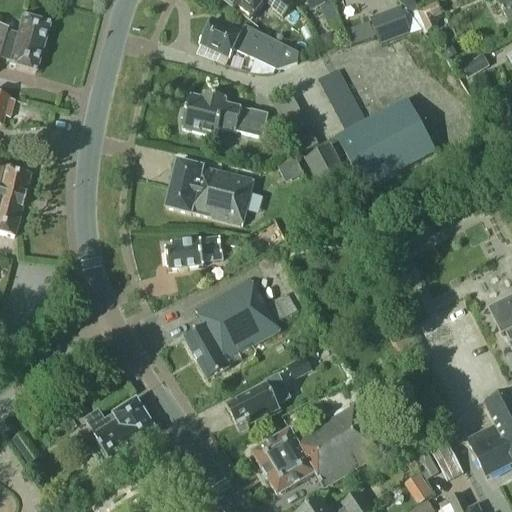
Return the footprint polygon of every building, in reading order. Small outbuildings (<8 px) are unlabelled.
[(223,0),(223,1),(250,22),(264,4),(282,20),(294,6),(287,0),(223,0)] [(312,0),(317,9),(333,2),(331,0),(312,0)] [(418,10),(411,0),(399,0),(410,15),(418,10)] [(511,0),(495,0),(509,27),(511,25),(511,0)] [(416,11),(424,33),(437,28),(433,19),(442,16),(437,3),(416,11)] [(410,35),(400,8),(370,19),(379,46),(410,35)] [(49,27),(21,19),(17,35),(7,32),(8,30),(0,27),(0,61),(9,64),(8,67),(35,75),(49,27)] [(244,28),(241,35),(212,22),(200,47),(229,61),(233,52),(247,58),(277,72),(297,66),(298,56),(244,28)] [(335,45),(330,35),(320,39),(324,50),(335,45)] [(481,56),(460,68),(467,80),(488,68),(481,56)] [(317,83),(323,93),(344,81),(339,71),(317,83)] [(367,122),(366,122),(345,134),(335,139),(365,193),(436,155),(407,100),(380,115),(359,75),(346,83),(367,122)] [(350,92),(344,81),(323,93),(328,103),(350,92)] [(355,102),(350,92),(328,103),(334,113),(355,102)] [(203,94),(202,100),(191,97),(182,132),(216,140),(219,130),(262,141),(268,116),(251,112),(250,113),(242,111),(242,109),(226,105),(227,100),(203,94)] [(278,117),(297,106),(291,96),(273,107),(278,117)] [(0,128),(0,129),(3,119),(9,121),(14,103),(8,102),(8,100),(0,97),(0,128)] [(511,98),(491,111),(500,126),(511,118),(511,98)] [(361,112),(355,102),(334,113),(340,123),(361,112)] [(278,117),(283,127),(302,116),(297,106),(278,117)] [(366,122),(361,112),(340,123),(345,134),(366,122)] [(308,126),(302,116),(283,127),(289,136),(308,126)] [(289,136),(294,146),(313,136),(308,126),(289,136)] [(318,146),(313,136),(294,146),(300,156),(318,146)] [(353,188),(332,148),(304,163),(325,203),(353,188)] [(243,230),(255,182),(177,163),(165,210),(243,230)] [(0,236),(13,240),(30,177),(0,168),(0,236)] [(279,223),(255,233),(261,247),(285,237),(279,223)] [(171,244),(172,251),(165,251),(168,273),(204,269),(204,266),(223,264),(221,239),(171,244)] [(194,311),(205,328),(184,340),(208,383),(232,369),(227,362),(279,334),(278,332),(280,331),(276,325),(297,313),(287,295),(266,307),(254,286),(253,286),(249,280),(194,311)] [(511,298),(488,310),(502,338),(506,335),(511,345),(508,346),(511,353),(511,394),(485,409),(495,428),(467,443),(486,480),(511,467),(511,298)] [(294,382),(312,373),(305,359),(287,368),(294,382)] [(331,392),(349,383),(342,370),(324,379),(331,392)] [(265,383),(267,388),(226,409),(238,432),(246,427),(247,429),(252,427),(251,425),(280,410),(278,407),(290,400),(278,376),(265,383)] [(112,464),(158,434),(137,401),(105,422),(98,412),(84,421),(112,464)] [(295,439),(291,432),(252,455),(278,498),(314,476),(324,492),(384,455),(382,452),(383,451),(356,406),(354,407),(352,404),(295,439)] [(43,461),(24,434),(10,443),(29,470),(43,461)] [(445,440),(428,449),(447,484),(464,476),(445,440)] [(421,473),(432,467),(424,453),(413,459),(421,473)] [(409,484),(422,505),(439,495),(426,474),(409,484)] [(329,511),(322,499),(303,511),(352,511),(367,503),(360,492),(341,505),(344,510),(340,511),(333,511),(331,509),(329,511)] [(439,506),(442,511),(479,511),(477,506),(469,510),(461,495),(439,506)] [(35,511),(54,511),(48,501),(34,511),(35,511)] [(372,511),(367,503),(352,511),(372,511)] [(413,511),(433,511),(427,503),(413,511)]
